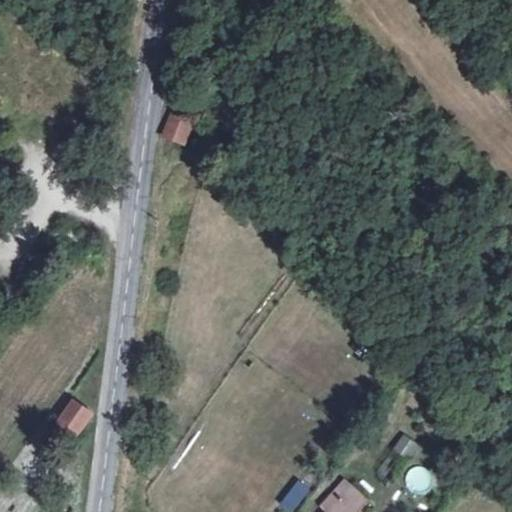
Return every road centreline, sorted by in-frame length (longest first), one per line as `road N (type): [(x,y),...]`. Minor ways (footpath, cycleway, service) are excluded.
road 1 (secondary): [(162,0),(98,511)]
road 2 (track): [(0,175),(136,208)]
